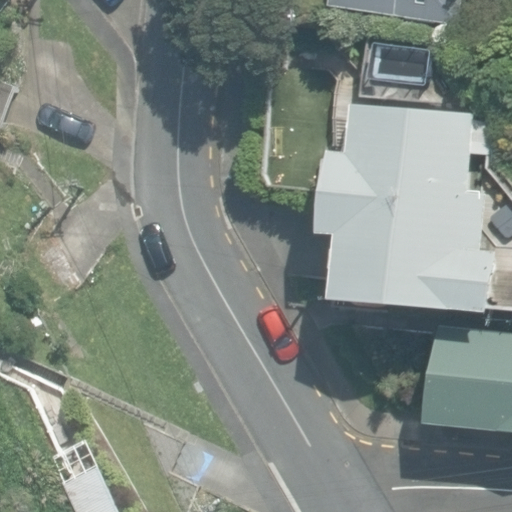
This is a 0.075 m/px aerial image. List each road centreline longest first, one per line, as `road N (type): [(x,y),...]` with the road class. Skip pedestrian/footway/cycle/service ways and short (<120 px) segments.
road 1 (residential): [(169,0),(163,151),(185,241),(333,493)]
road 2 (residential): [(511,496),(401,487),(333,493)]
